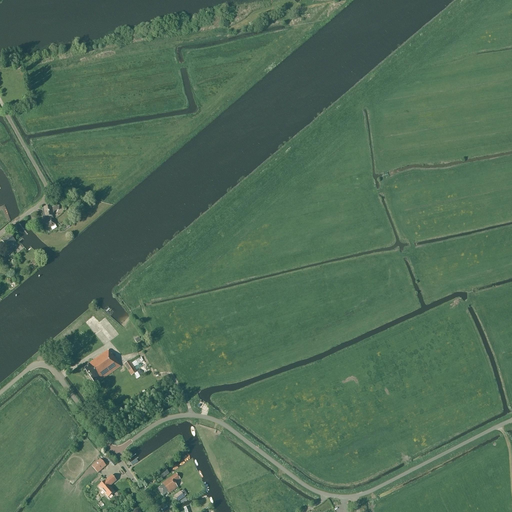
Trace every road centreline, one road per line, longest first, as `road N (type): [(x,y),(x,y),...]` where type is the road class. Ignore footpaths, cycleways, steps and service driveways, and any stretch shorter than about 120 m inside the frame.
road 1 (unclassified): [(114,453),(157,422),(195,415),(234,432),(301,483),(347,497),(511,420)]
road 2 (unclassified): [(114,453),(51,367),(39,363),(22,373)]
road 3 (residential): [(10,225),(46,192),(5,114)]
